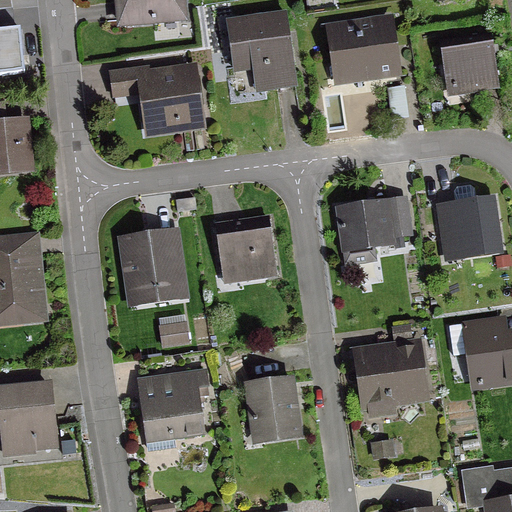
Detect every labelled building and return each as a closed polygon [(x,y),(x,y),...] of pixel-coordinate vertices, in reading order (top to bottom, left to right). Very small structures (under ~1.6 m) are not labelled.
[(0,0),(0,11),(10,11),(8,0),(0,0)] [(115,0),(116,3),(118,25),(181,18),(179,0),(115,0)] [(263,90),(277,88),(294,86),(284,15),(225,23),(231,69),(259,65),(263,90)] [(338,79),(338,80),(393,72),(386,23),(331,31),(331,35),(329,39),(333,42),(336,66),(330,67),(327,69),(328,77),(331,80),(338,79)] [(0,77),(23,75),(19,32),(0,33),(0,77)] [(476,91),(496,88),(489,38),(443,45),(450,89),(469,87),(469,92),(476,91)] [(198,125),(190,72),(148,78),(146,69),(108,74),(112,97),(121,96),(120,87),(142,84),(149,132),(198,125)] [(0,169),(26,167),(22,121),(0,123),(0,169)] [(455,189),(452,193),(454,204),(435,207),(440,239),(457,236),(460,253),(498,248),(490,199),(473,201),(472,190),(468,187),(455,189)] [(174,202),(175,213),(194,211),(192,199),(174,202)] [(385,204),(385,201),(335,209),(342,253),(344,266),(373,261),(371,249),(391,246),(389,233),(406,230),(402,201),(385,204)] [(266,220),(243,223),(213,228),(220,275),(239,272),(240,280),(274,275),(266,220)] [(143,241),(142,237),(121,240),(129,295),(150,292),(151,299),(179,295),(180,298),(181,298),(171,230),(170,230),(170,233),(152,236),(150,237),(149,240),(143,241)] [(0,320),(42,317),(35,257),(0,260),(0,320)] [(473,387),(511,381),(511,334),(499,337),(497,320),(447,327),(451,357),(469,354),(473,387)] [(186,343),(183,326),(158,330),(161,347),(186,343)] [(406,328),(391,330),(393,340),(408,338),(406,328)] [(420,397),(413,347),(358,355),(367,417),(392,413),(391,401),(420,397)] [(205,387),(203,372),(174,376),(176,391),(142,396),(147,434),(144,435),(147,451),(172,448),(170,439),(201,435),(194,388),(205,387)] [(24,379),(0,381),(0,425),(1,438),(11,437),(13,452),(33,450),(32,447),(53,444),(47,386),(25,389),(24,379)] [(289,382),(260,386),(245,388),(253,441),(296,434),(289,382)] [(388,445),(371,447),(374,459),(390,457),(388,445)] [(511,511),(511,469),(490,473),(491,483),(463,487),(467,509),(486,506),(486,511),(511,511)]
